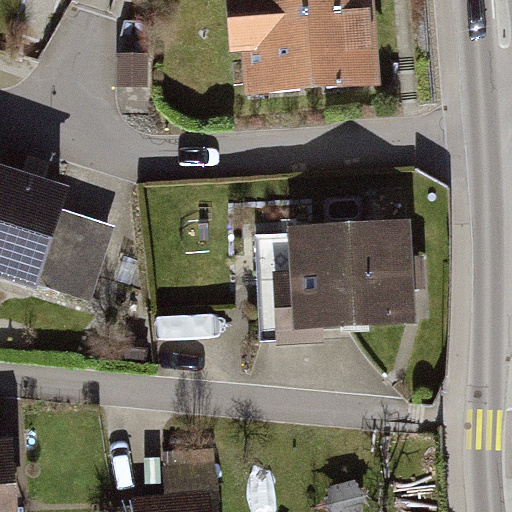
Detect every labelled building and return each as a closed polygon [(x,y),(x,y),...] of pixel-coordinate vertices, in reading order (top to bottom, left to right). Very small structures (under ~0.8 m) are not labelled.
[(377,0),(244,0),(246,13),(229,14),(234,82),(250,81),(252,112),(385,103),(377,0)] [(152,69),(125,68),(124,101),(151,101),(152,69)] [(78,202),(0,175),(0,300),(40,313),(45,298),(96,316),(122,241),(70,223),(78,202)] [(417,237),(260,249),(268,356),(425,344),(417,237)] [(21,511),(17,441),(0,442),(0,511),(21,511)] [(170,507),(136,510),(135,511),(223,511),(219,462),(166,466),(170,507)]
